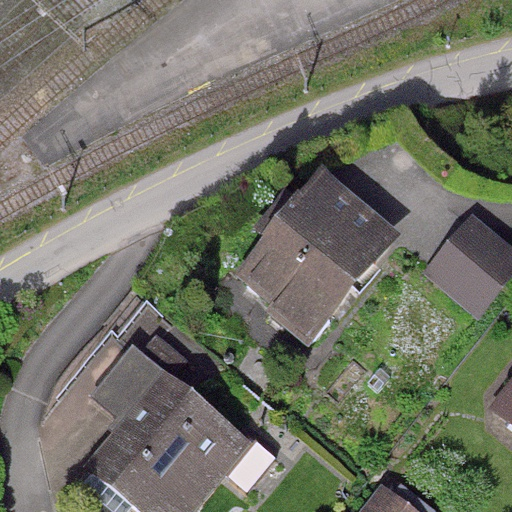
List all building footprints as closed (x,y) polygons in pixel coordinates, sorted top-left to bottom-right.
[(400,225),(329,165),(244,264),(315,324),(400,225)] [(511,261),(511,245),(477,216),(437,264),(480,300),(511,261)] [(184,511),(249,435),(169,369),(95,458),(160,511),(184,511)] [(511,389),(502,403),(511,410),(511,389)] [(423,511),(386,484),(365,511),(423,511)]
